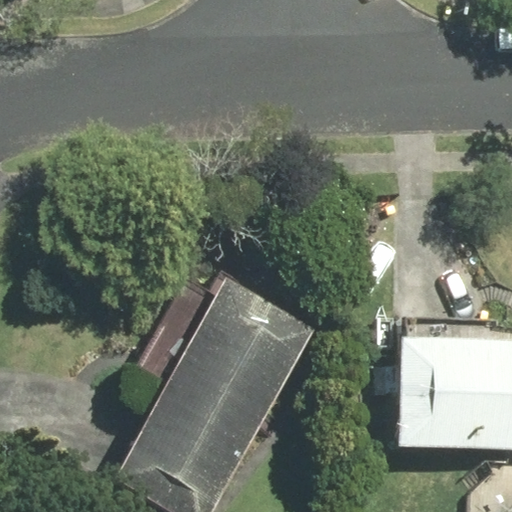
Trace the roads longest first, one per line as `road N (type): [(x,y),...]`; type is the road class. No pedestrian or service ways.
road 1 (residential): [(0,93),(293,93)]
road 2 (residential): [(293,93),(511,91)]
